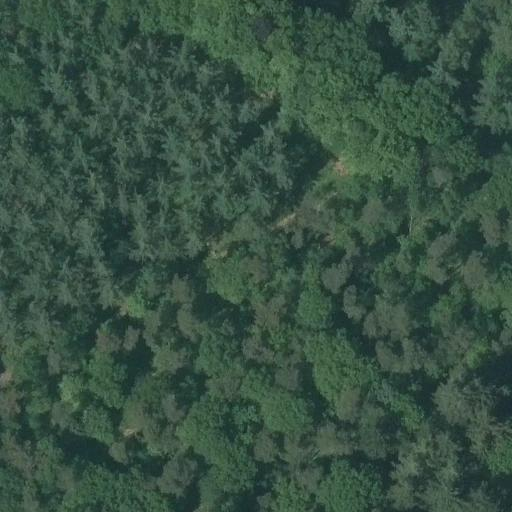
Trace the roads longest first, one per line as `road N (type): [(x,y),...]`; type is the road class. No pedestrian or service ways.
road 1 (track): [(423,153),(0,379)]
road 2 (track): [(231,0),(511,229)]
road 3 (track): [(0,121),(183,24),(205,0)]
